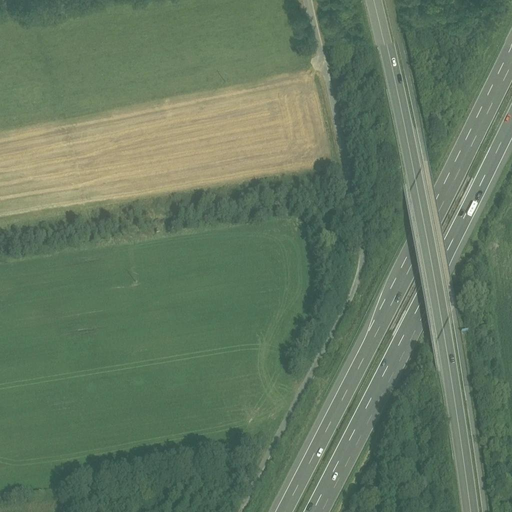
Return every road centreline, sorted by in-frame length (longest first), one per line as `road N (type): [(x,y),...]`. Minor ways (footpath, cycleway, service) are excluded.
road 1 (track): [(309,0),(364,240),(363,271),(242,511)]
road 2 (primary): [(469,511),(412,176),(371,0)]
road 3 (motorway): [(511,63),(284,511)]
road 4 (motorway): [(314,511),(511,119)]
